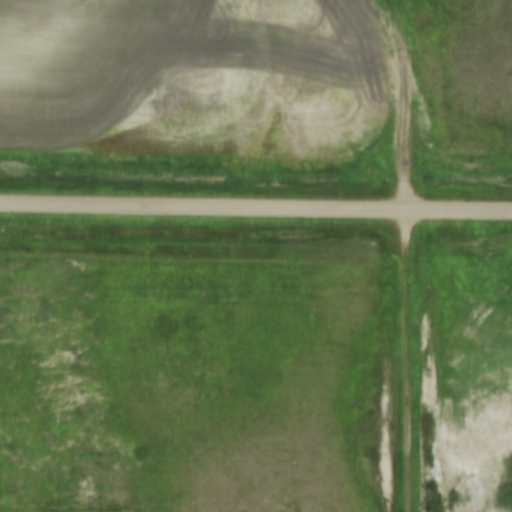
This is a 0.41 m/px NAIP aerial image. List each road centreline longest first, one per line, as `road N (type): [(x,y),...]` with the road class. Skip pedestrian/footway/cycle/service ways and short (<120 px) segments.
road 1 (residential): [(407,215),(0,207)]
road 2 (track): [(409,511),(407,215)]
